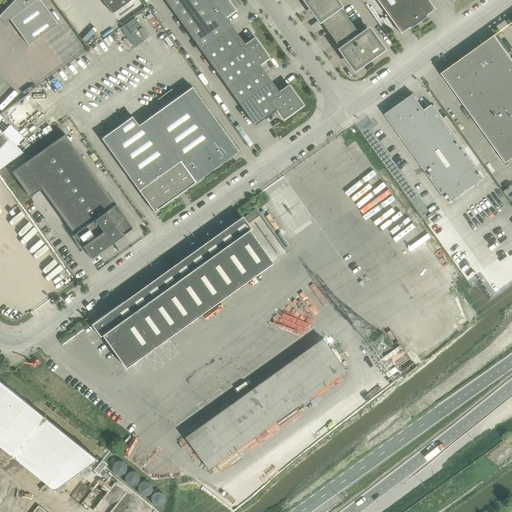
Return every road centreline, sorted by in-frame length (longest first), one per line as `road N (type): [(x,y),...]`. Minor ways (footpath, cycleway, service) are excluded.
road 1 (unclassified): [(0,338),(11,347),(343,109)]
road 2 (primary): [(351,511),(511,387)]
road 3 (primary): [(355,511),(511,401)]
road 4 (unclassified): [(343,109),(498,0)]
road 5 (primary): [(373,511),(511,442)]
road 6 (primary): [(511,348),(399,441)]
road 7 (primary): [(511,361),(399,441)]
road 8 (unclassified): [(343,109),(262,0)]
road 9 (unknown): [(261,168),(179,64)]
road 10 (primary): [(399,441),(301,511)]
